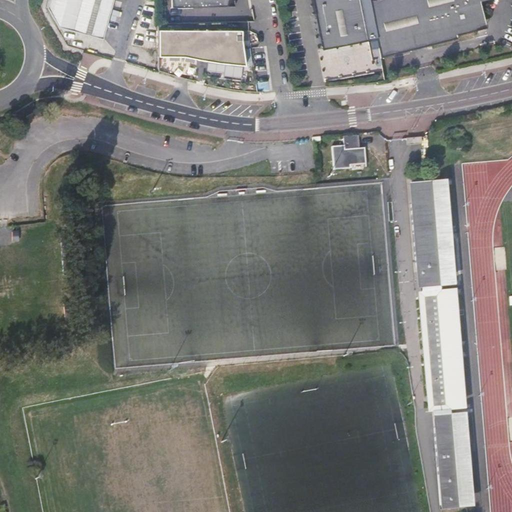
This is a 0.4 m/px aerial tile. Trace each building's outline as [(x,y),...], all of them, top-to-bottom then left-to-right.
[(51,0),(48,12),(58,29),(103,40),(112,0),(51,0)] [(236,7),(234,0),(171,0),(172,8),(236,7)] [(356,0),(313,0),(323,50),(365,42),(356,0)] [(374,0),(371,1),(381,59),(458,39),(458,36),(479,31),(485,21),(480,3),(490,0),(374,0)] [(160,34),(159,57),(184,59),(213,64),(248,69),(242,48),(243,34),(160,34)] [(357,148),(357,136),(343,137),(344,146),(332,147),(333,170),(350,168),(350,166),(365,164),(364,148),(357,148)] [(476,511),(449,183),(411,187),(438,511),(476,511)]
